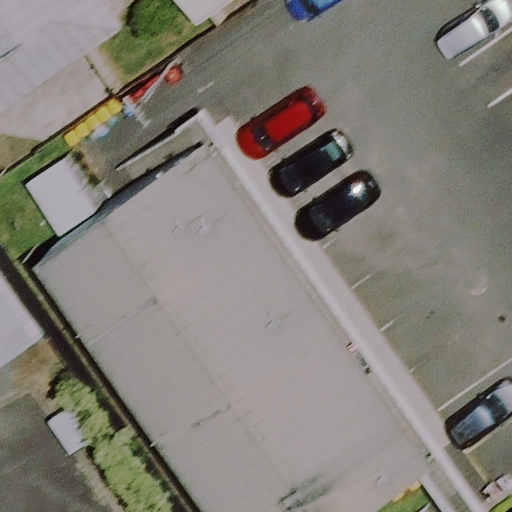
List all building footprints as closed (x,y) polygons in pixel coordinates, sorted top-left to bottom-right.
[(0,0),(0,107),(125,18),(112,0),(0,0)] [(155,0),(166,16),(189,0),(155,0)] [(170,146),(15,253),(194,511),(320,511),(390,464),(170,146)] [(0,364),(50,327),(0,258),(0,364)] [(511,511),(511,498),(491,511),(511,511)]
